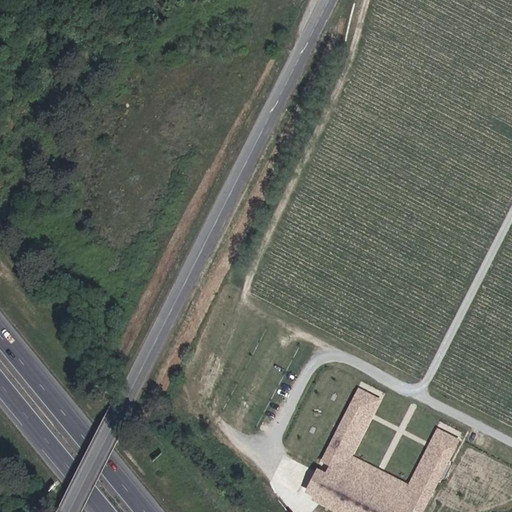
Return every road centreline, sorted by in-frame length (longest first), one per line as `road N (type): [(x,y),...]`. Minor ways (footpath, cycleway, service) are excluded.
road 1 (unclassified): [(333,0),(72,511)]
road 2 (unknown): [(366,0),(344,72),(248,283),(254,314),(323,351)]
road 3 (motorway): [(145,511),(0,333)]
road 4 (unknown): [(419,397),(511,221)]
road 5 (unknown): [(323,351),(270,444),(245,442),(211,417)]
road 6 (motorway): [(0,380),(108,511)]
